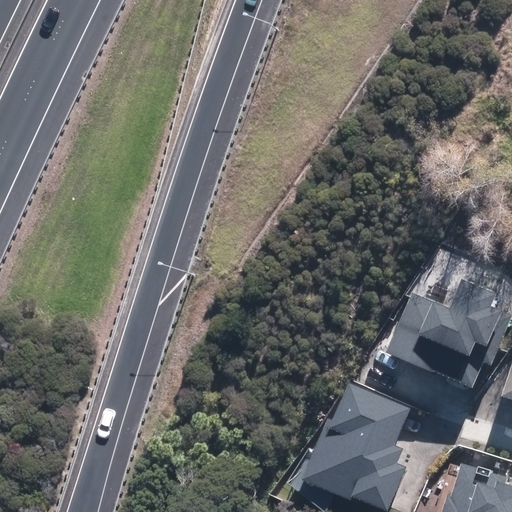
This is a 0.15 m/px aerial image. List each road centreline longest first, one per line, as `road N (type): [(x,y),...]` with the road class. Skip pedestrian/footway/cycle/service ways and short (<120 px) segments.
road 1 (motorway): [(246,0),(188,160),(82,511)]
road 2 (motorway): [(71,0),(0,153)]
